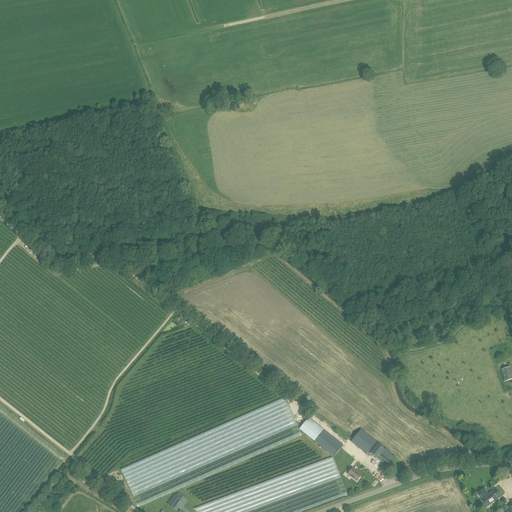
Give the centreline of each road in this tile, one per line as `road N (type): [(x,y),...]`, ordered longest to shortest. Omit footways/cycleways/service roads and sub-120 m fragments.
road 1 (track): [(338,308),(383,349),(400,406),(485,464)]
road 2 (track): [(175,309),(344,443)]
road 3 (unclassified): [(319,511),(434,470),(511,462)]
road 4 (track): [(21,235),(55,269),(115,264),(175,309)]
road 5 (track): [(175,309),(118,375),(69,453)]
road 6 (track): [(138,511),(0,399)]
road 7 (track): [(328,457),(199,505),(181,489)]
road 8 (track): [(92,426),(103,428),(119,388),(161,338),(195,324)]
road 9 (track): [(298,436),(181,489)]
road 10 (track): [(279,390),(298,436),(330,459),(343,492)]
road 11 (track): [(338,308),(248,226)]
